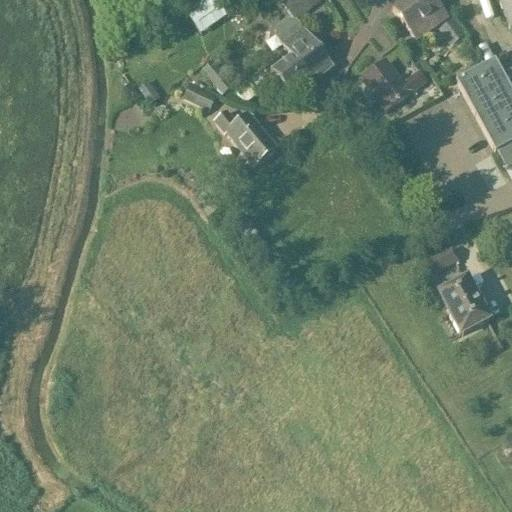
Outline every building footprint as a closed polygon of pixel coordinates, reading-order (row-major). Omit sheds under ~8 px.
[(178,0),(140,0),(131,7),(137,15),(146,9),(155,20),(180,2),(178,0)] [(204,0),(185,13),(202,37),(227,20),(213,0),(204,0)] [(324,0),(290,0),(282,7),(294,23),(325,1),(324,0)] [(431,0),(409,0),(392,13),(415,45),(447,21),(431,0)] [(511,0),(496,0),(508,33),(511,31),(511,0)] [(281,47),(290,59),(270,74),(289,99),(315,79),(318,82),(331,72),(300,32),(302,32),(296,24),(286,22),(275,31),(274,41),(280,48),(281,47)] [(465,39),(453,23),(438,34),(449,50),(465,39)] [(375,64),(362,74),(379,96),(372,101),(384,117),(427,84),(415,69),(422,63),(410,47),(379,70),(375,64)] [(511,73),(501,78),(497,69),(494,63),(484,69),(455,84),(494,156),(496,155),(506,172),(511,170),(511,172),(511,73)] [(213,68),(202,77),(221,101),(231,92),(226,85),(232,80),(224,71),(219,75),(213,68)] [(189,87),(182,104),(209,116),(216,99),(189,87)] [(226,117),(214,127),(224,139),(225,138),(253,172),(275,153),(247,119),(236,128),(226,117)] [(459,264),(452,251),(421,268),(428,281),(459,264)] [(488,324),(466,283),(438,298),(460,339),(488,324)]
